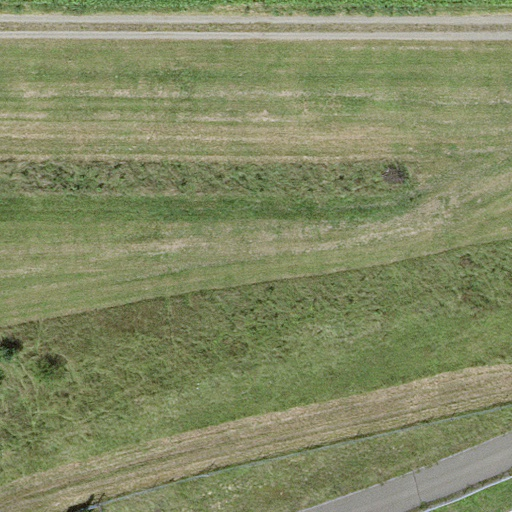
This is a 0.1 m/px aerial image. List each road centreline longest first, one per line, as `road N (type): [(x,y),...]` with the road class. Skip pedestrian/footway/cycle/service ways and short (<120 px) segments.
road 1 (track): [(0,511),(511,386)]
road 2 (track): [(0,23),(511,33)]
